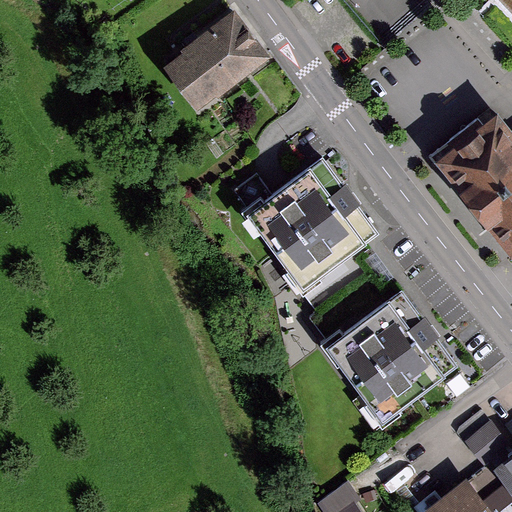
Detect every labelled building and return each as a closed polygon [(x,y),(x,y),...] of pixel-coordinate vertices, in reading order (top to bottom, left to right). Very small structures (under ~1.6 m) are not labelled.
[(511,0),(503,0),(511,9),(511,0)] [(260,54),(225,5),(157,54),(193,103),(260,54)] [(511,135),(487,104),(423,154),(501,257),(511,247),(511,135)] [(375,233),(319,151),(240,204),(295,287),(375,233)] [(457,363),(401,281),(317,339),(374,420),(457,363)] [(511,511),(511,438),(506,441),(481,408),(452,429),(475,460),(416,504),(422,511),(511,511)] [(329,511),(369,511),(351,478),(320,494),(329,511)]
